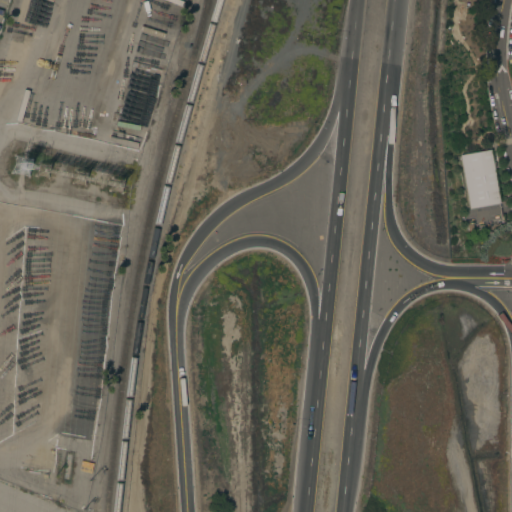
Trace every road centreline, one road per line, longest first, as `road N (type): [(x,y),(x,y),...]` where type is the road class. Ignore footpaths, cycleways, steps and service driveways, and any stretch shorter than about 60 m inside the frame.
road 1 (motorway): [(351,60),(328,124),(300,166),(231,204),(192,240),(173,289),(173,337)]
road 2 (motorway): [(351,60),(311,407)]
road 3 (motorway): [(173,337),(186,292),(217,254),(246,242),(281,249),(301,266),(313,299),(311,407)]
road 4 (motorway): [(352,409),(385,100)]
road 5 (motorway): [(511,272),(438,271),(397,246),(384,211),(385,100)]
road 6 (motorway): [(173,337),(184,511)]
road 7 (motorway): [(352,409),(392,314),(444,285)]
road 8 (residential): [(511,141),(496,54),(502,0)]
